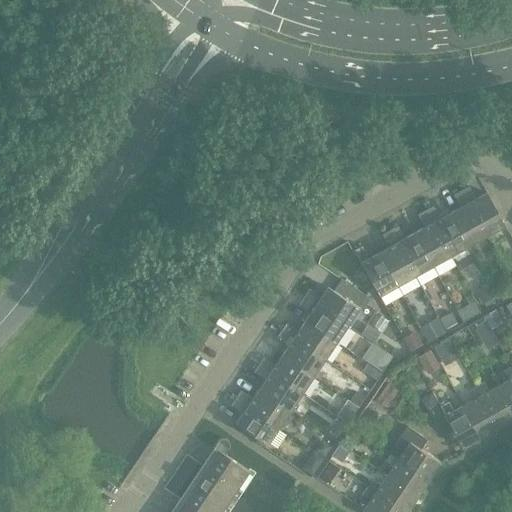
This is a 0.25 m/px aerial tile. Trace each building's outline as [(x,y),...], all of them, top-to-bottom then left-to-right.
[(466,199),(474,195),(469,186),(461,190),(466,199)] [(466,199),(461,190),(453,195),(458,204),(466,199)] [(486,193),(469,203),(468,203),(486,235),(504,225),(486,193)] [(468,203),(450,213),(468,245),(486,235),(468,203)] [(425,210),(432,223),(450,255),(468,245),(450,213),(440,219),(433,206),(425,210)] [(425,227),(415,233),(433,265),(450,255),(432,223),(425,210),(418,215),(425,227)] [(398,226),(390,230),(415,275),(433,265),(415,233),(405,238),(398,226)] [(389,247),(379,253),(397,285),(415,275),(390,230),(382,235),(389,247)] [(369,258),(367,255),(362,246),(354,250),(359,259),(359,260),(379,295),(397,285),(379,253),(369,258)] [(328,287),(316,304),(347,325),(366,296),(342,279),(334,291),(328,287)] [(489,287),(477,293),(483,304),(495,297),(489,287)] [(309,289),(304,296),(313,302),(318,295),(309,289)] [(313,302),(304,296),(299,304),(308,310),(313,302)] [(316,304),(305,321),(335,342),(347,325),(316,304)] [(469,305),(461,310),(465,319),(474,314),(469,305)] [(496,311),(486,317),(492,329),(503,323),(496,311)] [(452,313),(441,319),(447,330),(458,324),(452,313)] [(305,321),(293,338),(324,359),(335,342),(305,321)] [(440,321),(423,331),(429,342),(447,332),(440,321)] [(286,323),(281,330),(290,336),(295,329),(286,323)] [(290,336),(281,330),(276,338),(285,344),(290,336)] [(419,336),(406,344),(410,352),(424,345),(419,336)] [(293,338),(282,355),(313,376),(324,359),(293,338)] [(449,339),(436,347),(446,364),(460,357),(449,339)] [(381,350),(371,366),(382,373),(388,365),(393,357),(381,350)] [(430,351),(420,357),(424,364),(434,358),(430,351)] [(282,355),(271,372),(301,393),(313,376),(282,355)] [(264,357),(259,364),(267,370),(272,362),(264,357)] [(267,370),(259,364),(254,372),(262,377),(267,370)] [(366,364),(362,371),(376,379),(380,372),(366,364)] [(510,380),(500,386),(511,406),(511,367),(505,371),(510,380)] [(271,372),(259,389),(290,410),(301,393),(271,372)] [(485,382),(477,386),(501,428),(511,421),(511,406),(500,386),(490,391),(485,382)] [(388,383),(377,400),(388,407),(399,390),(388,383)] [(475,400),(465,406),(483,438),(501,428),(477,386),(470,391),(475,400)] [(236,398),(248,406),(278,427),(290,410),(259,389),(253,399),(241,391),(236,398)] [(432,394),(422,399),(429,411),(438,406),(432,394)] [(231,405),(243,413),(236,423),(267,444),(278,427),(248,406),(236,398),(231,405)] [(483,438),(465,406),(455,411),(450,402),(442,406),(447,416),(446,416),(464,448),(483,438)] [(408,429),(391,453),(431,480),(443,462),(422,449),(427,441),(408,429)] [(184,501),(182,504),(179,508),(176,511),(219,511),(248,470),(224,454),(228,448),(229,444),(228,441),(226,439),(224,438),(220,438),(218,441),(213,448),(218,451),(205,469),(184,501)] [(320,444),(315,451),(325,458),(332,447),(326,443),(320,444)] [(340,446),(334,456),(344,463),(350,453),(340,446)] [(391,453),(386,461),(395,467),(389,476),(419,497),(431,480),(391,453)] [(306,464),(302,470),(312,477),(313,475),(318,468),(312,463),(306,464)] [(331,465),(323,478),(331,484),(339,471),(331,465)] [(374,480),(369,487),(405,511),(409,511),(419,497),(389,476),(382,486),(374,480)] [(405,511),(369,487),(364,495),(372,501),(366,511),(367,511),(405,511)]
